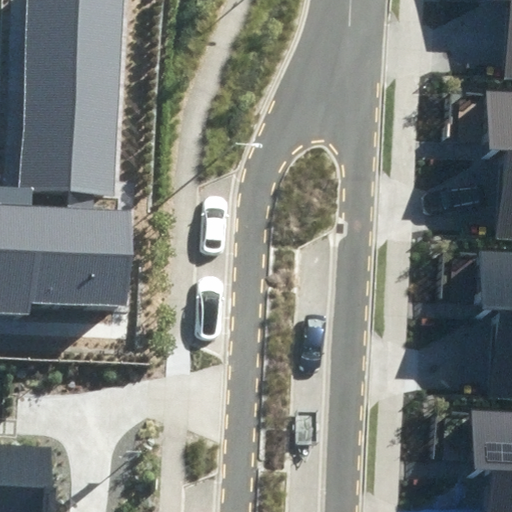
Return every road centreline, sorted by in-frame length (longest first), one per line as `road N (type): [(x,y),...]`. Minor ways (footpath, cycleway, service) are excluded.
road 1 (residential): [(238,511),(259,172),(287,127),(340,95)]
road 2 (residential): [(340,95),(365,144),(344,511)]
